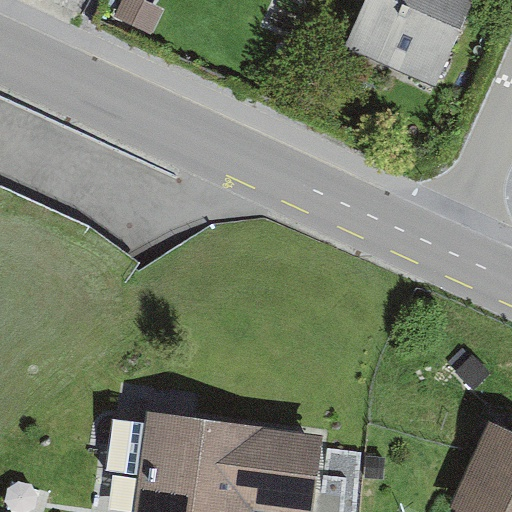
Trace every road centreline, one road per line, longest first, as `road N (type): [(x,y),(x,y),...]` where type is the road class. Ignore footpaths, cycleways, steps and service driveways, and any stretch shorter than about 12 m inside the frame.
road 1 (secondary): [(0,49),(449,254)]
road 2 (residential): [(449,254),(511,107)]
